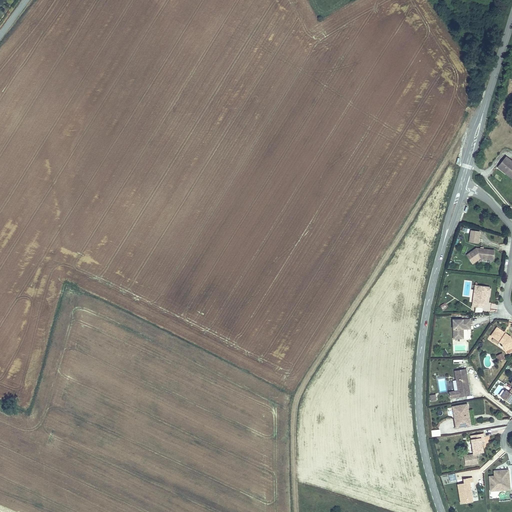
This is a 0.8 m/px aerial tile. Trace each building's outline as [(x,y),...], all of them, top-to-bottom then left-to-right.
[(511,175),(511,162),(504,156),(496,166),(503,172),(505,169),(511,175)] [(470,230),(469,243),(480,243),(480,230),(470,230)] [(482,258),(495,259),(496,250),(478,248),(469,255),(474,263),(482,258)] [(491,291),(492,287),(477,285),(477,290),(478,290),(477,302),(475,302),(474,306),(485,308),(485,304),(488,304),(489,297),(490,291),(491,291)] [(472,325),(472,319),(455,319),(455,338),(463,338),(463,328),(465,328),(465,325),(472,325)] [(511,337),(499,328),(493,336),(504,344),(507,351),(511,349),(511,337)] [(470,395),(468,382),(467,381),(467,378),(468,378),(467,369),(455,370),(458,390),(449,392),(450,398),(470,395)] [(511,383),(511,385),(511,390),(510,393),(506,391),(502,398),(510,404),(511,401),(511,383)] [(469,425),(467,404),(452,406),(455,427),(469,425)] [(475,454),(485,452),(483,442),(486,441),(485,437),(472,439),(475,454)] [(511,486),(510,470),(500,471),(500,478),(491,479),(492,491),(505,490),(505,487),(511,486)] [(469,488),(468,482),(472,481),(471,477),(462,478),(463,482),(456,483),(459,502),(465,502),(464,499),(470,498),(469,490),(468,491),(468,488),(469,488)]
